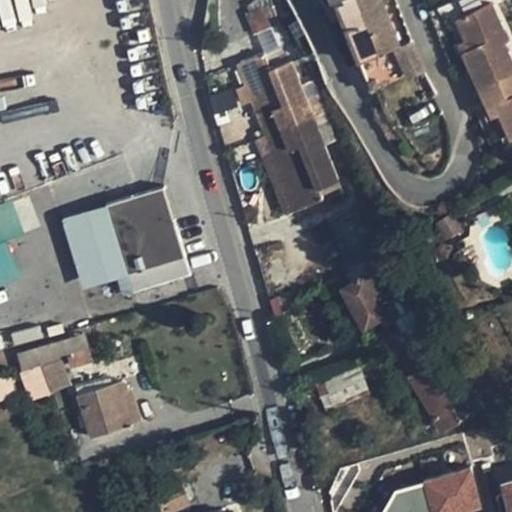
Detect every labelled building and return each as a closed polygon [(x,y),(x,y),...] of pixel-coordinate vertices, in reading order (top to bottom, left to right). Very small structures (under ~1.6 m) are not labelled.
[(394,50),(398,48),(378,0),(328,0),(330,4),(332,3),(338,20),(357,64),(394,50)] [(263,6),(248,13),(252,35),(272,26),(263,6)] [(505,45),(488,7),(453,22),(462,44),(455,47),(487,121),(495,117),(506,142),(511,139),(511,69),(502,46),(505,45)] [(243,15),(252,35),(248,13),(243,15)] [(409,44),(398,48),(394,50),(402,74),(404,80),(421,73),(409,44)] [(281,47),(272,50),(277,67),(287,64),(281,47)] [(277,67),(272,50),(260,55),(267,71),(277,67)] [(402,74),(394,50),(357,64),(366,88),(402,74)] [(283,89),(277,67),(267,71),(260,55),(234,65),(242,87),(248,103),(283,89)] [(287,64),(277,67),(283,89),(295,84),(287,64)] [(295,84),(283,89),(248,103),(268,152),(290,210),(317,199),(314,191),(335,183),(295,84)] [(233,90),(240,107),(248,103),(242,87),(233,90)] [(282,213),(290,210),(268,152),(259,155),(282,213)] [(165,186),(108,204),(128,273),(134,292),(192,274),(165,186)] [(13,198),(0,202),(0,283),(22,273),(9,237),(28,231),(13,198)] [(86,286),(128,273),(108,204),(64,217),(86,286)] [(346,273),(371,258),(353,217),(327,228),(346,273)] [(389,297),(395,292),(387,278),(380,281),(375,270),(342,289),(364,328),(383,318),(396,309),(389,297)] [(401,289),(395,292),(389,297),(396,309),(383,318),(386,324),(413,309),(401,289)] [(401,325),(409,343),(426,335),(417,317),(401,325)] [(473,343),(463,326),(447,335),(458,352),(473,343)] [(84,336),(72,338),(75,349),(87,346),(84,336)] [(75,349),(72,338),(42,347),(45,357),(75,349)] [(475,411),(429,338),(397,358),(405,372),(409,378),(427,368),(460,421),(475,411)] [(21,364),(45,357),(42,347),(19,353),(21,364)] [(392,380),(405,372),(397,358),(383,366),(392,380)] [(62,360),(42,368),(52,392),(72,384),(62,360)] [(52,392),(42,368),(41,366),(25,372),(35,396),(36,398),(52,392)] [(427,368),(409,378),(443,432),(460,421),(427,368)] [(368,391),(360,370),(316,387),(325,407),(368,391)] [(0,399),(16,396),(11,375),(0,378),(0,399)] [(135,414),(124,380),(79,395),(91,435),(128,424),(126,417),(135,414)] [(477,511),(482,511),(472,469),(375,493),(379,511),(477,511)] [(365,473),(347,481),(356,501),(373,493),(365,473)] [(511,511),(511,478),(499,481),(505,511),(511,511)] [(194,501),(185,481),(161,492),(170,511),(194,501)]
